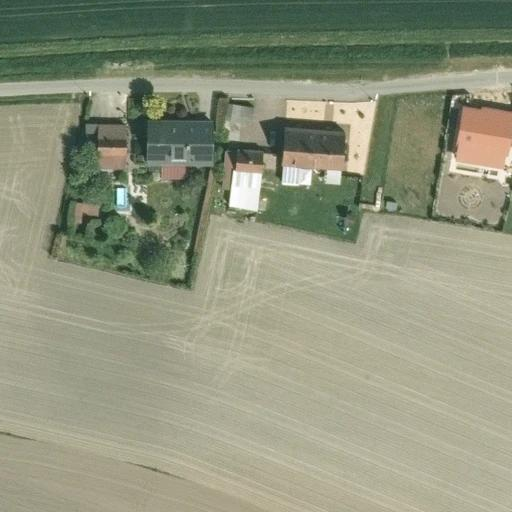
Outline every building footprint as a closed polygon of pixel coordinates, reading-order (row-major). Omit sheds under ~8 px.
[(258,107),(231,103),(228,121),(255,125),(258,107)] [(511,146),(511,111),(483,107),(482,109),(464,106),(457,161),(506,169),(507,157),(510,157),(511,146)] [(130,124),(89,122),(88,141),(102,141),(101,168),(129,169),(130,124)] [(216,123),(150,122),(150,166),(215,166),(216,123)] [(349,131),(287,126),(284,164),(287,164),(304,165),(327,167),(344,169),(346,169),(349,131)] [(260,211),(266,151),(228,147),(224,189),(234,190),(232,208),(260,211)] [(304,165),(287,164),(286,184),(302,185),(304,165)] [(343,184),(344,169),(327,167),(325,183),(343,184)] [(99,202),(78,202),(78,224),(83,224),(83,215),(99,215),(99,202)]
